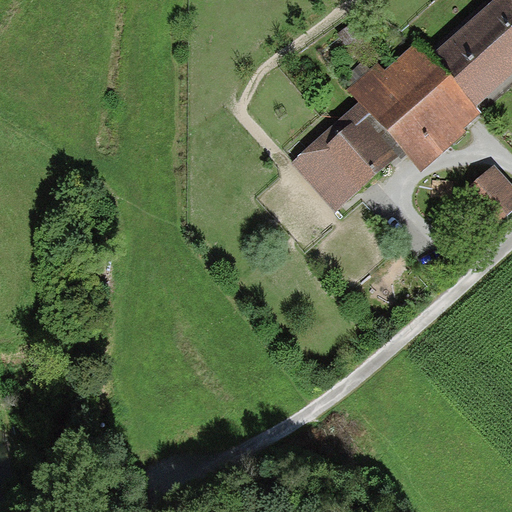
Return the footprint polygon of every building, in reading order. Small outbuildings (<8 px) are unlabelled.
[(351,85),(347,89),(359,102),(402,151),(421,172),(465,133),(462,129),(481,113),(476,106),(511,74),(511,0),(493,0),(432,54),(419,39),(384,70),(377,62),(370,68),(351,85)] [(351,24),(337,35),(353,54),(367,42),(351,24)] [(344,78),(351,85),(370,68),(364,61),(344,78)] [(402,151),(359,102),(291,163),(335,212),(402,151)] [(511,183),(494,164),(454,201),(486,236),(511,212),(511,183)]
